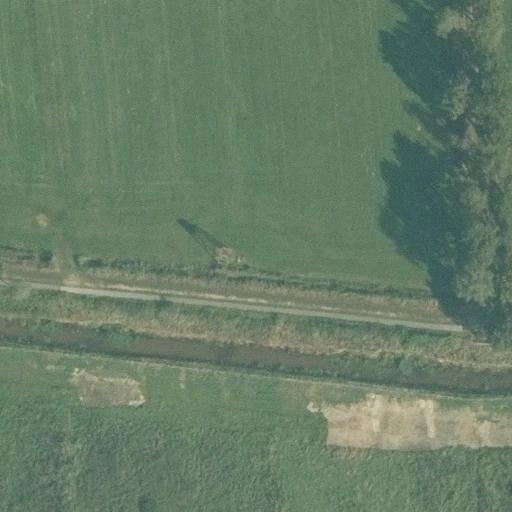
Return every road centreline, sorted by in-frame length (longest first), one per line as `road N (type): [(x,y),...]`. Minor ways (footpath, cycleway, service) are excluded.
road 1 (track): [(511,313),(0,268)]
road 2 (track): [(466,0),(491,326)]
